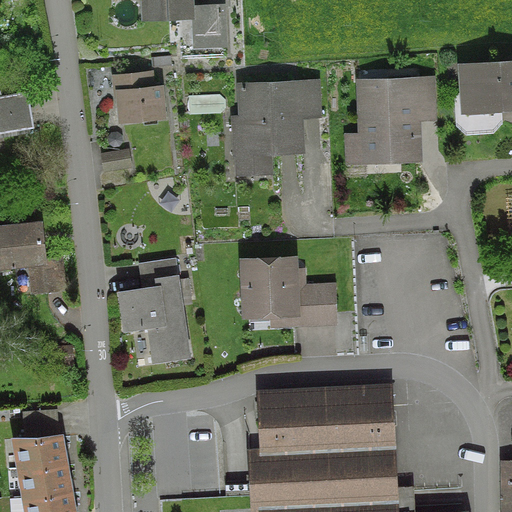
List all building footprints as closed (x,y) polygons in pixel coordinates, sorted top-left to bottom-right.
[(139,0),(141,21),(190,19),(189,0),(139,0)] [(150,67),(169,65),(168,56),(149,58),(150,67)] [(498,106),(511,104),(511,64),(463,68),(464,87),(463,87),(452,98),(454,126),(464,134),(490,132),(499,123),(498,106)] [(120,121),(160,117),(157,87),(151,87),(150,72),(115,75),(120,121)] [(295,149),(292,84),(239,87),(241,120),(233,120),(236,175),(268,173),(267,151),(295,149)] [(360,86),(363,156),(413,155),(410,85),(360,86)] [(0,130),(30,126),(24,93),(0,97),(0,130)] [(108,142),(111,146),(116,145),(119,141),(120,136),(116,134),(111,133),(109,137),(108,142)] [(125,151),(100,155),(103,169),(127,166),(125,151)] [(38,224),(0,228),(0,265),(28,263),(40,261),(41,261),(41,260),(38,224)] [(41,260),(41,261),(40,261),(28,263),(31,292),(61,289),(57,258),(41,260)] [(291,325),(289,261),(244,263),(246,313),(267,312),(268,327),(291,325)] [(117,292),(122,329),(146,326),(151,361),(186,356),(178,298),(188,297),(185,279),(175,280),(174,276),(153,279),(154,286),(117,292)] [(330,286),(312,287),(312,297),(331,296),(330,286)] [(395,511),(389,391),(352,393),(352,396),(256,401),(259,452),(247,452),(247,469),(260,468),(261,482),(248,483),(249,509),(257,508),(257,511),(395,511)] [(22,411),(24,438),(54,436),(53,409),(22,411)] [(24,438),(15,439),(17,468),(63,465),(63,463),(60,464),(58,436),(54,436),(24,438)] [(511,511),(511,461),(501,462),(501,511),(511,511)] [(68,492),(65,492),(63,465),(17,468),(17,469),(20,468),(22,496),(68,492)] [(26,511),(69,511),(68,492),(22,496),(22,497),(25,497),(26,511)]
